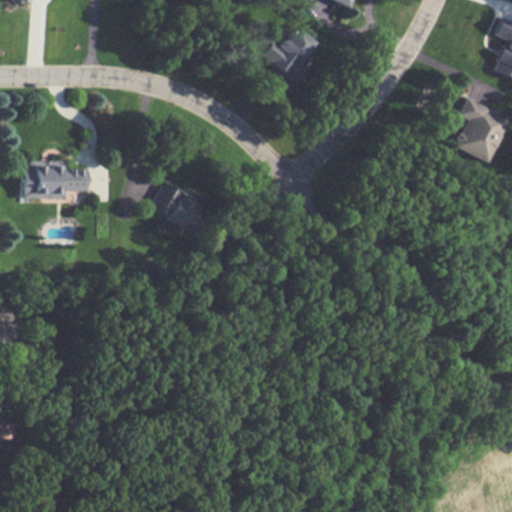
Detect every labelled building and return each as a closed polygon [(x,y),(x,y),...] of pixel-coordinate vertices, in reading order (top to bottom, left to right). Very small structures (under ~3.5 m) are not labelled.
[(511,79),(511,22),(495,17),(489,34),(500,38),(488,71),(511,79)] [(310,41),(288,25),(273,45),(262,36),(251,52),(289,81),(299,68),(293,64),(310,41)] [(501,116),(460,98),(453,115),(460,118),(447,147),(481,162),(501,116)] [(82,168),(59,168),(59,160),(24,160),(24,168),(18,168),(18,197),(60,197),(60,190),(82,190),(82,168)] [(144,211),(186,229),(197,204),(155,185),(144,211)]
